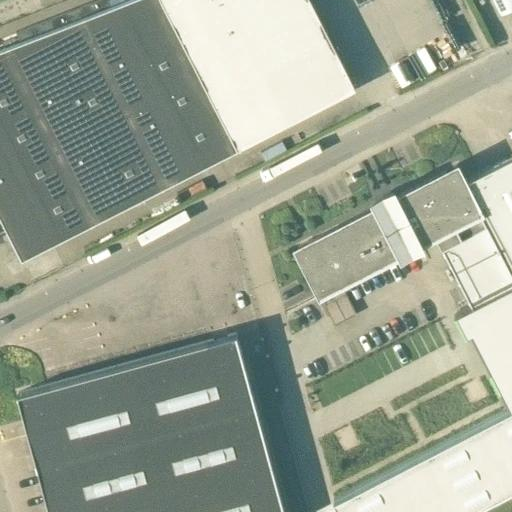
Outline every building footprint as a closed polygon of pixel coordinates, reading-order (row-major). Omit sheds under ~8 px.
[(0,215),(22,258),(312,110),(255,0),(125,0),(110,6),(107,0),(97,0),(15,32),(19,42),(0,49),(0,215)] [(511,0),(493,0),(501,14),(511,7),(511,0)] [(456,164),(296,246),(319,292),(400,251),(402,255),(420,245),(418,241),(434,233),(469,302),(455,309),(466,330),(471,327),(511,406),(511,407),(335,499),(341,511),(465,511),(511,488),(511,154),(464,179),(456,164)] [(345,293),(324,304),(334,324),(355,313),(345,293)] [(17,393),(50,511),(285,511),(236,332),(17,393)]
